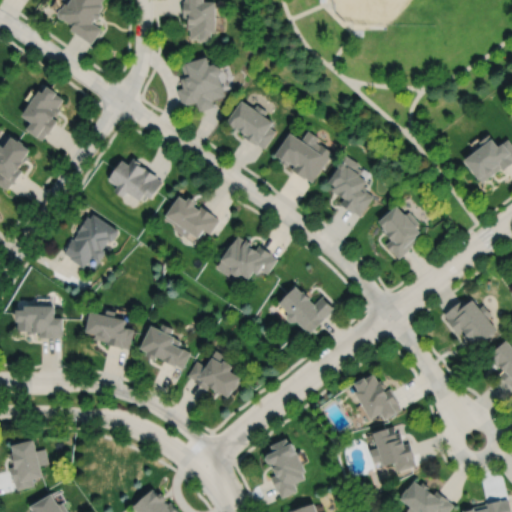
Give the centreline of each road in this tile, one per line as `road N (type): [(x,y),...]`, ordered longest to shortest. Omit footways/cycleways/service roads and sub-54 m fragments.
road 1 (residential): [(0,16),(332,248),(389,314)]
road 2 (residential): [(511,218),(206,462)]
road 3 (residential): [(0,271),(134,79),(143,0)]
road 4 (residential): [(206,462),(187,428),(148,401),(81,381),(0,378)]
road 5 (residential): [(0,412),(104,418),(206,462)]
road 6 (residential): [(389,314),(475,440)]
